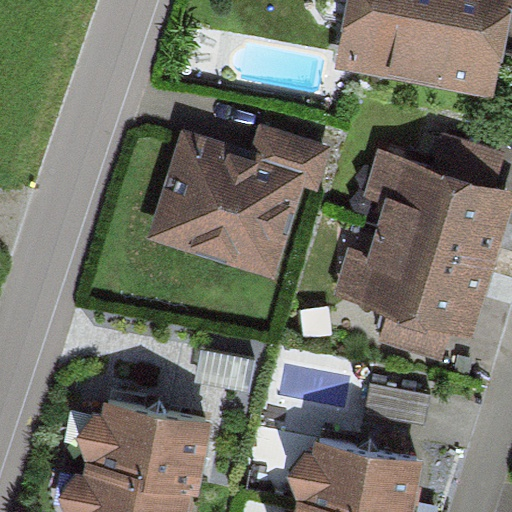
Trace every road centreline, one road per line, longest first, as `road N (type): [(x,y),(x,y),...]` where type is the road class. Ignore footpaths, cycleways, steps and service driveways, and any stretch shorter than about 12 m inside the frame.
road 1 (residential): [(134,0),(0,403)]
road 2 (residential): [(465,511),(511,359)]
